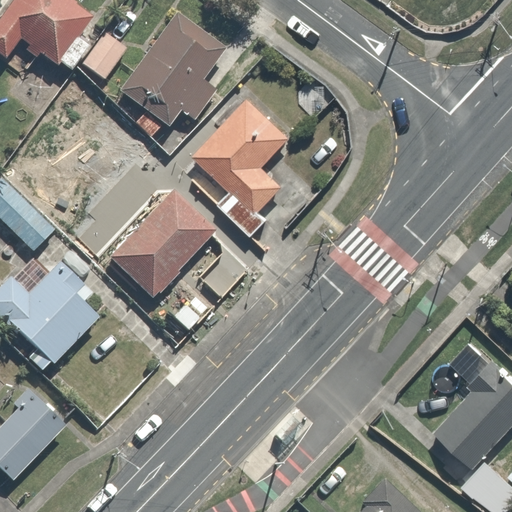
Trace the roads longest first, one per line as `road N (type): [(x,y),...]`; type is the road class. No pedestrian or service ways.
road 1 (secondary): [(142,511),(484,138)]
road 2 (unclassified): [(484,138),(295,0)]
